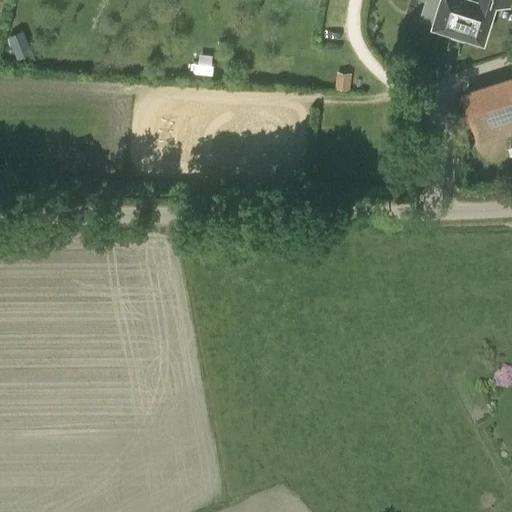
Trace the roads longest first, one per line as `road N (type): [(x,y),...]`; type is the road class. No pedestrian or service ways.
road 1 (unclassified): [(0,218),(511,209)]
road 2 (track): [(430,212),(447,148),(448,106),(364,62),(354,0)]
